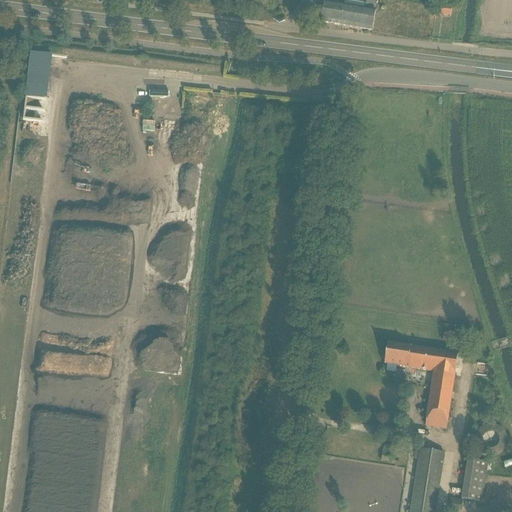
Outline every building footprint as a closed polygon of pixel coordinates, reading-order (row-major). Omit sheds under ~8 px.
[(372,32),(375,12),(373,11),(374,6),(366,4),(365,10),(324,3),(322,13),(321,22),(321,23),(372,32)] [(438,8),(438,15),(451,17),(451,9),(438,8)] [(446,344),(454,345),(456,333),(448,332),(447,333),(444,333),(443,341),(446,341),(446,344)] [(388,344),(384,365),(434,373),(427,420),(447,423),(458,354),(398,345),(388,344)] [(466,437),(467,445),(480,444),(481,457),(506,454),(502,424),(476,427),(477,436),(466,437)] [(381,461),(393,463),(395,452),(383,450),(381,461)] [(409,511),(434,511),(444,455),(420,451),(409,511)] [(468,461),(462,499),(480,502),(482,503),(487,464),(486,464),(468,461)] [(449,510),(461,511),(463,501),(452,498),(449,510)]
